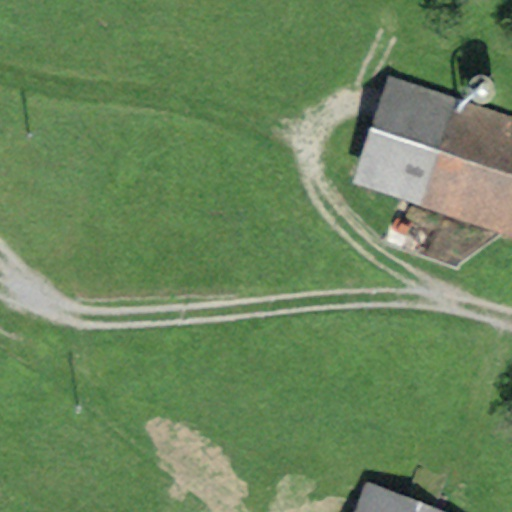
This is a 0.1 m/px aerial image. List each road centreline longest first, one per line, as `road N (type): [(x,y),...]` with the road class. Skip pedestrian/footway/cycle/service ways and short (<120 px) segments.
road 1 (track): [(511,318),(391,295),(89,319),(0,289)]
road 2 (track): [(450,301),(346,230),(314,191),(306,151),(319,124),(354,108),(384,37)]
road 3 (track): [(311,140),(243,118),(0,74)]
